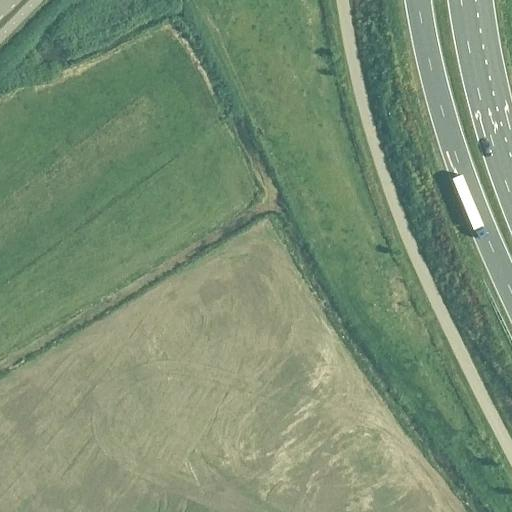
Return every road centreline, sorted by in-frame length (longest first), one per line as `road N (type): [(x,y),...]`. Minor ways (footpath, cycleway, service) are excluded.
road 1 (primary): [(415,0),(448,136),(511,294)]
road 2 (primary): [(511,191),(482,97),(466,0)]
